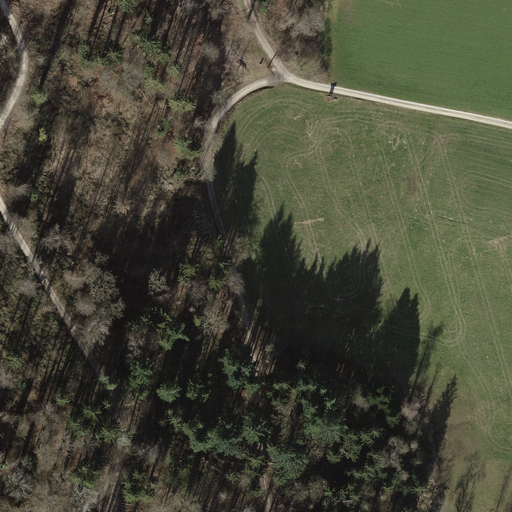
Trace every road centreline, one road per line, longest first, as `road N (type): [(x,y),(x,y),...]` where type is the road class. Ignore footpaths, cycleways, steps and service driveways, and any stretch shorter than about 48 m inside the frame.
road 1 (track): [(266,511),(262,353),(219,165),(236,109),(288,75)]
road 2 (track): [(0,212),(101,364),(123,423),(109,511)]
road 3 (track): [(244,0),(266,48),(300,82),(511,125)]
road 4 (track): [(2,0),(25,62),(0,119)]
